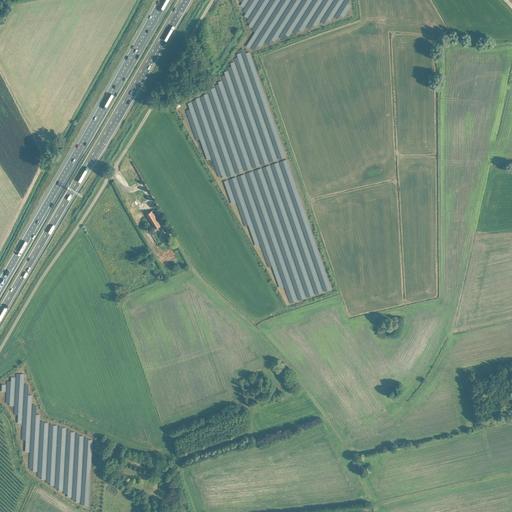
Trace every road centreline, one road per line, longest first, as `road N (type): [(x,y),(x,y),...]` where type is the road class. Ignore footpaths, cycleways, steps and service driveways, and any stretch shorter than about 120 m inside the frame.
road 1 (unclassified): [(0,358),(152,108),(187,78),(189,39),(211,0)]
road 2 (motorway): [(0,313),(182,0)]
road 3 (motorway): [(169,0),(0,291)]
